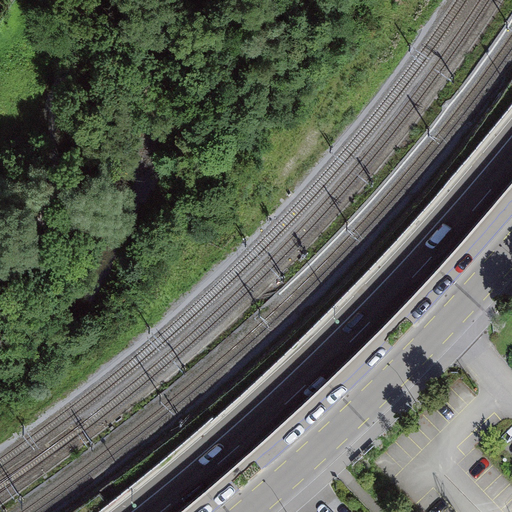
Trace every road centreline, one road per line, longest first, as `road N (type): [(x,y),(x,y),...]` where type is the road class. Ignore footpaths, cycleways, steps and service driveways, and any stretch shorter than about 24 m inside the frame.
road 1 (motorway): [(511,164),(326,368),(160,511)]
road 2 (motorway): [(234,511),(370,391),(511,235)]
road 3 (tertiary): [(250,511),(450,323),(511,253)]
